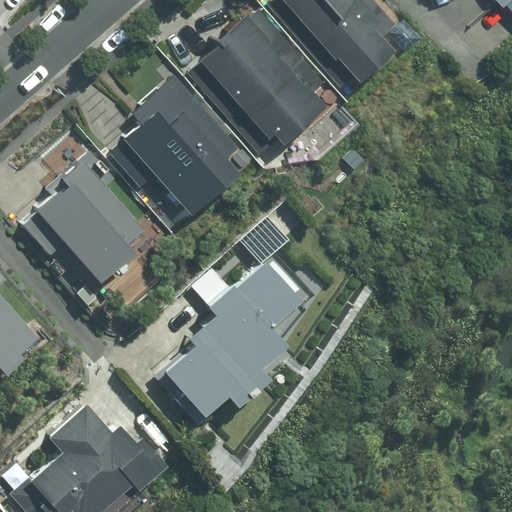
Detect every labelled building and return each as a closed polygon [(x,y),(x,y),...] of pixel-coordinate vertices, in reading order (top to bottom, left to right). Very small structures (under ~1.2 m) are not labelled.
[(274,0),(342,81),(381,48),(371,36),(385,24),(364,0),(274,0)] [(511,0),(487,0),(511,28),(511,0)] [(228,14),(177,61),(253,143),(259,138),(267,147),(316,102),(305,90),(315,82),(249,12),(237,23),(228,14)] [(131,118),(108,136),(174,216),(229,171),(218,158),(230,148),(167,73),(123,109),(131,118)] [(82,146),(14,207),(84,284),(117,254),(109,245),(127,230),(89,188),(106,172),(82,146)] [(294,302),(251,253),(193,304),(200,312),(175,335),(181,343),(147,373),(186,417),(211,395),(221,407),(256,376),(250,369),(276,345),(263,330),(294,302)] [(0,361),(24,342),(0,313),(0,361)] [(98,427),(71,396),(28,435),(43,451),(0,490),(0,494),(16,511),(84,511),(117,483),(122,488),(150,462),(109,417),(98,427)]
